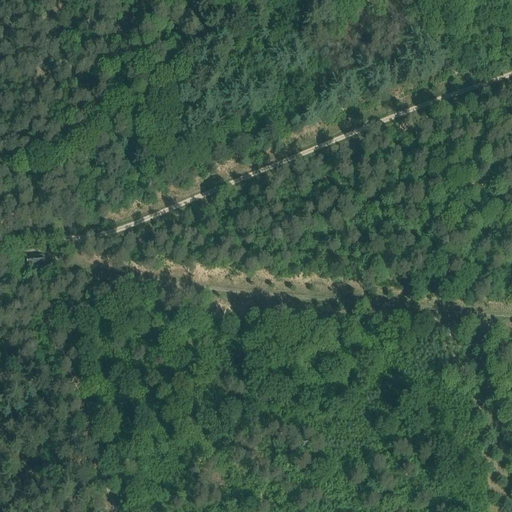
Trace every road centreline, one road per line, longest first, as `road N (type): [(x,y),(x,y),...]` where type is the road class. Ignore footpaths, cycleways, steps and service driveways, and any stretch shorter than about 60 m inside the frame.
road 1 (track): [(511,74),(54,255)]
road 2 (track): [(58,271),(511,318)]
road 3 (track): [(49,246),(182,0)]
road 4 (track): [(58,271),(47,285),(47,308),(115,511)]
